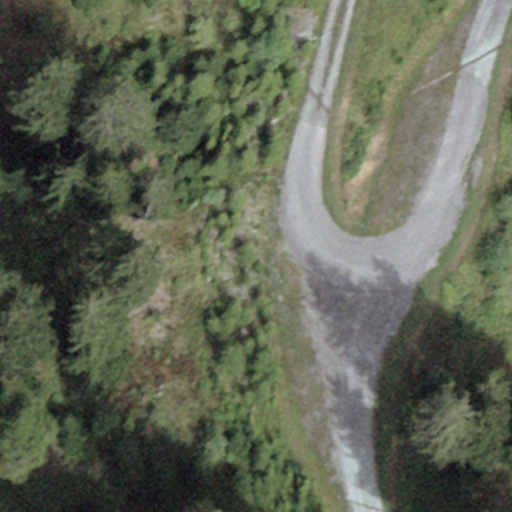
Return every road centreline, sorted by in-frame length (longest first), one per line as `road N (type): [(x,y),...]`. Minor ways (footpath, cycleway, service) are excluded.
road 1 (track): [(343,0),(305,132),(315,237),(360,276),(421,254),(503,0)]
road 2 (track): [(363,511),(347,483),(360,276)]
